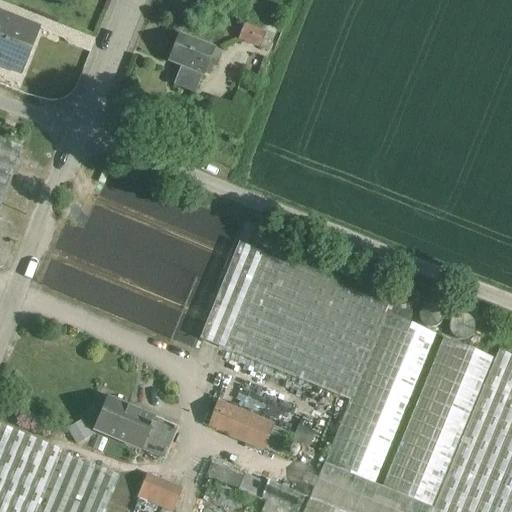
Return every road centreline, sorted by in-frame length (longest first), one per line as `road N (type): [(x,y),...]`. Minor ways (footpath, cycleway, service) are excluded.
road 1 (unclassified): [(511,300),(82,123)]
road 2 (residential): [(0,337),(82,123)]
road 3 (residential): [(82,123),(129,0)]
